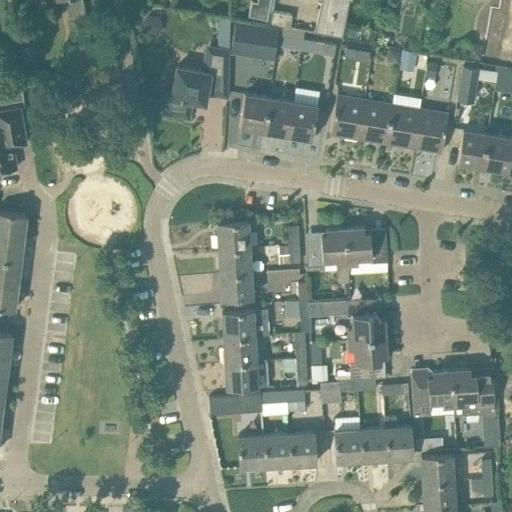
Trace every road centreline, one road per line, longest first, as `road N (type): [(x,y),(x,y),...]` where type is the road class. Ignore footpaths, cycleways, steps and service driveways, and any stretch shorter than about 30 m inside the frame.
road 1 (residential): [(206,488),(151,246),(152,214),(166,190),(189,171),(215,165),(424,200)]
road 2 (residential): [(14,483),(44,251),(43,194)]
road 3 (residential): [(14,483),(206,488)]
road 4 (residential): [(440,350),(424,200)]
